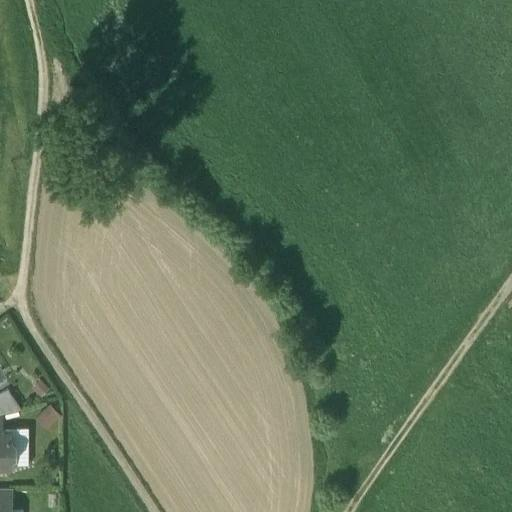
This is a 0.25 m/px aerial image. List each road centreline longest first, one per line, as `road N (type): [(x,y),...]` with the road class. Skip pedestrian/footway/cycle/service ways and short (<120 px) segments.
road 1 (track): [(154,511),(16,305),(24,297),(47,73),(26,0)]
road 2 (track): [(511,279),(346,511)]
